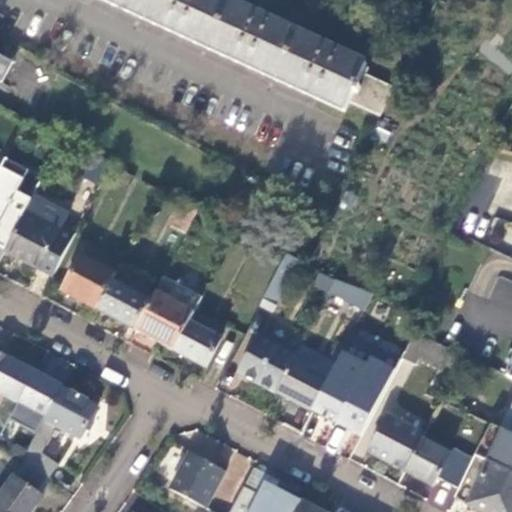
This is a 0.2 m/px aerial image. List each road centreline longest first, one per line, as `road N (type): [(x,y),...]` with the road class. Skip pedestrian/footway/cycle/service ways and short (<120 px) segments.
road 1 (residential): [(402,511),(171,394)]
road 2 (residential): [(0,302),(171,394)]
road 3 (residential): [(171,394),(87,511)]
